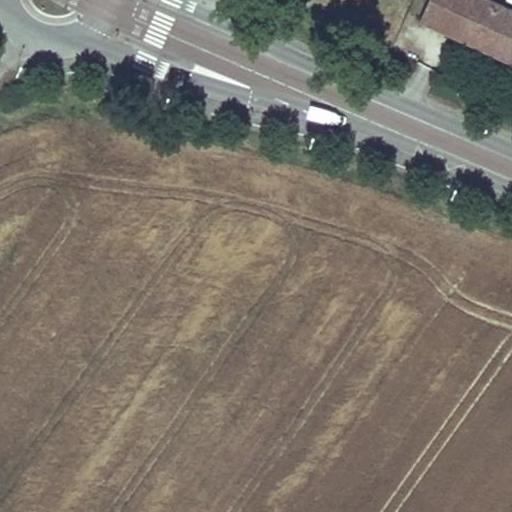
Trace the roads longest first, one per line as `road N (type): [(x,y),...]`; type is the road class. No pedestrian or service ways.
road 1 (primary): [(71,40),(340,118),(511,188)]
road 2 (primary): [(511,151),(175,0)]
